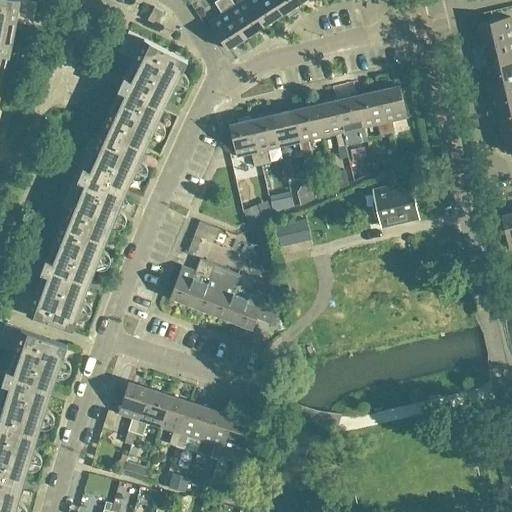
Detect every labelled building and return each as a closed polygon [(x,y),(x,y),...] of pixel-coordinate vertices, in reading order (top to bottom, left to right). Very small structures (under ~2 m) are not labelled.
[(33,25),(37,2),(25,0),(0,0),(0,20),(15,23),(16,22),(33,25)] [(246,37),(221,0),(217,0),(214,2),(222,14),(209,21),(227,49),(246,37)] [(264,26),(247,0),(242,0),(235,5),(231,0),(221,0),(246,37),(264,26)] [(282,14),(273,0),(247,0),(264,26),(282,14)] [(301,2),(299,0),(273,0),(282,14),(301,2)] [(157,24),(164,11),(155,6),(148,19),(157,24)] [(511,24),(510,16),(478,24),(483,46),(511,38),(511,24)] [(12,41),(15,23),(0,20),(0,46),(11,49),(13,41),(12,41)] [(188,60),(129,30),(118,51),(134,59),(133,60),(176,82),(188,60)] [(511,61),(511,38),(483,46),(488,67),(511,61)] [(10,56),(11,49),(0,46),(0,71),(5,73),(9,56),(10,56)] [(176,82),(133,60),(125,76),(124,76),(121,83),(166,104),(168,99),(176,82)] [(493,88),(511,83),(511,61),(488,67),(493,88)] [(156,126),(166,104),(121,83),(118,90),(119,90),(111,106),(156,126)] [(511,83),(493,88),(498,109),(511,105),(511,83)] [(407,117),(400,85),(378,90),(388,136),(396,134),(393,121),(407,117)] [(388,136),(378,90),(357,95),(364,127),(377,124),(380,137),(388,136)] [(364,127),(357,95),(336,100),(346,145),(354,144),(351,130),(364,127)] [(346,145),(336,100),(314,105),(322,137),(335,134),(338,147),(346,145)] [(322,137),(314,105),(293,109),(304,155),(312,153),(308,140),(322,137)] [(511,105),(498,109),(502,130),(511,128),(511,105)] [(146,149),(156,126),(111,106),(101,128),(146,149)] [(304,155),(293,109),(272,114),(280,147),(293,143),(296,157),(304,155)] [(280,147),(272,114),(251,119),(262,165),(269,163),(266,150),(280,147)] [(262,165),(251,119),(229,124),(237,156),(251,153),(254,166),(262,165)] [(146,149),(101,128),(93,147),(88,145),(86,148),(136,171),(146,149)] [(511,151),(511,128),(502,130),(507,152),(511,151)] [(126,193),(136,171),(86,148),(76,172),(126,193)] [(392,158),(382,160),(385,170),(394,168),(392,158)] [(348,184),(344,169),(331,172),(335,189),(348,184)] [(123,198),(126,193),(76,172),(66,195),(116,215),(123,198)] [(302,184),(297,192),(300,204),(314,198),(310,182),(302,184)] [(418,216),(410,182),(373,191),(381,225),(418,216)] [(107,238),(116,215),(66,195),(65,199),(70,201),(62,220),(107,238)] [(257,204),(243,210),(248,223),(263,217),(257,204)] [(511,212),(501,215),(509,247),(511,246),(511,212)] [(98,261),(107,238),(62,220),(53,242),(98,261)] [(195,234),(213,241),(218,227),(200,220),(195,234)] [(293,220),(275,224),(280,245),(298,241),(293,220)] [(91,278),(98,261),(53,242),(46,259),(43,266),(89,283),(91,278)] [(350,284),(401,283),(400,253),(349,254),(350,284)] [(208,261),(199,258),(195,269),(182,265),(170,297),(191,305),(208,261)] [(211,312),(228,269),(215,264),(208,261),(191,305),(211,312)] [(81,306),(89,283),(43,266),(40,272),(41,273),(35,290),(81,306)] [(231,320),(248,277),(241,274),(228,269),(211,312),(231,320)] [(277,283),(269,285),(248,277),(231,320),(252,328),(257,317),(271,323),(277,308),(283,307),(277,283)] [(73,330),(81,306),(35,290),(35,291),(18,286),(10,308),(73,330)] [(59,369),(67,345),(5,323),(0,337),(0,345),(14,351),(13,352),(59,369)] [(51,392),(59,369),(13,352),(7,370),(6,369),(4,376),(51,392)] [(49,397),(51,392),(4,376),(2,383),(2,384),(0,390),(0,401),(44,415),(49,397)] [(135,433),(150,388),(128,381),(118,413),(132,417),(128,430),(135,433)] [(160,426),(170,395),(150,388),(135,433),(143,435),(147,422),(160,426)] [(177,446),(191,402),(170,395),(160,426),(173,431),(169,444),(177,446)] [(0,427),(37,438),(44,415),(0,401),(0,427)] [(201,440),(212,408),(191,402),(177,446),(184,448),(188,436),(201,440)] [(218,459),(232,415),(212,408),(201,440),(214,444),(210,457),(218,459)] [(243,453),(254,422),(232,415),(218,459),(225,462),(229,449),(243,453)] [(0,452),(30,462),(37,438),(0,427),(0,452)] [(128,430),(124,442),(131,444),(135,433),(128,430)] [(0,478),(23,485),(30,462),(0,452),(0,478)] [(147,468),(126,462),(122,476),(142,483),(147,468)] [(172,473),(168,487),(185,491),(189,477),(172,473)] [(0,504),(17,509),(21,490),(23,485),(0,478),(0,504)] [(173,511),(174,498),(158,498),(157,511),(173,511)] [(114,500),(111,511),(116,511),(119,511),(122,502),(114,500)]
